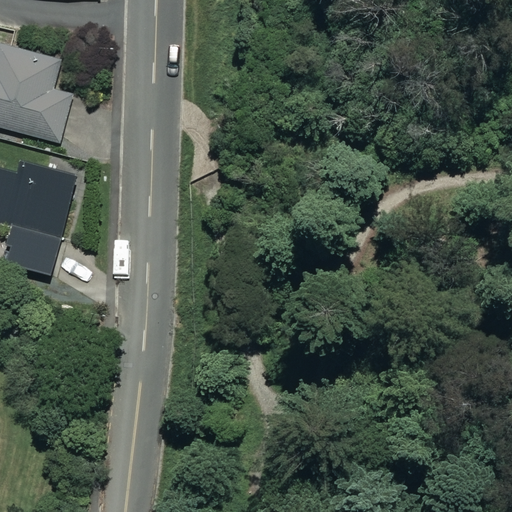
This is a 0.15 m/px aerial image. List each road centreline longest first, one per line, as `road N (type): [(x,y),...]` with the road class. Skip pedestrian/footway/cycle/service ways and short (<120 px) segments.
road 1 (track): [(147,270),(236,321),(269,384),(295,384),(358,252),(444,187),(511,194)]
road 2 (residential): [(155,0),(144,341),(123,511)]
